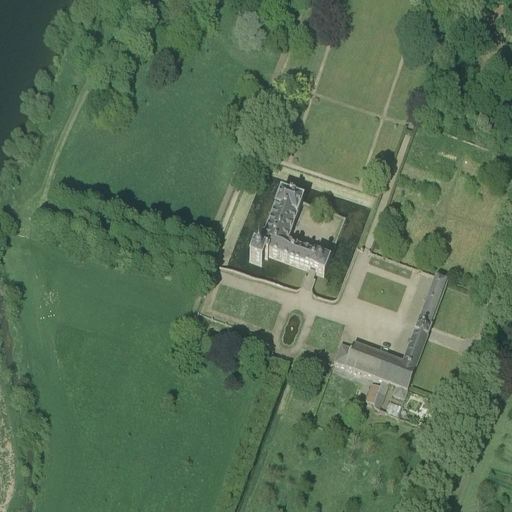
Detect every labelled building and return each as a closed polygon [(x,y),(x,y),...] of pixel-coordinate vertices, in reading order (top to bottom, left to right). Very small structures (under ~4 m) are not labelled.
[(268,258),(312,274),(323,278),(329,263),(318,259),(286,247),(302,204),(280,196),(260,250),(255,248),(249,263),(261,268),(263,262),(266,263),(268,258)] [(430,331),(431,327),(448,283),(435,278),(417,325),(430,331)] [(465,285),(463,289),(479,295),(481,290),(465,285)] [(426,342),(427,338),(428,337),(414,333),(403,365),(394,388),(396,389),(393,398),(404,402),(405,400),(407,392),(426,342)] [(389,387),(394,388),(403,365),(353,346),(351,352),(340,348),(334,366),(344,370),(344,371),(369,380),(381,384),(380,389),(371,386),(370,388),(365,403),(373,406),(373,407),(373,409),(374,411),(379,413),(389,387)] [(397,419),(401,408),(390,404),(386,415),(397,419)]
